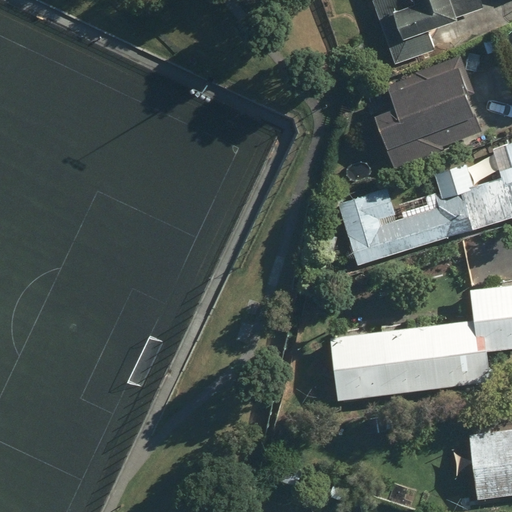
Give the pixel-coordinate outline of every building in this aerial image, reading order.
[(377,0),(398,61),(490,29),(482,6),(488,4),(486,0),(377,0)] [(381,113),(399,166),(489,129),(464,50),(393,75),(404,106),(381,113)] [(511,141),(495,148),(503,170),(490,175),(483,156),(440,170),(445,186),(400,202),(394,184),(344,202),(366,263),(511,212),(511,141)] [(340,331),(345,396),(496,382),(493,350),(511,348),(511,284),(470,288),(473,320),(340,331)] [(511,423),(472,428),(480,496),(511,492),(511,423)]
